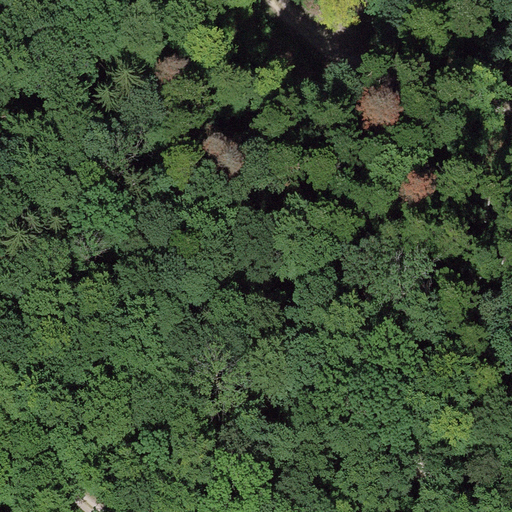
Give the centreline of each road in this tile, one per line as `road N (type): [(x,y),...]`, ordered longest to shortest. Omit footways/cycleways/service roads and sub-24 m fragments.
road 1 (track): [(96,0),(137,59),(168,194),(183,217),(460,511)]
road 2 (track): [(511,105),(387,76),(315,41),(273,0)]
road 3 (track): [(0,428),(100,511)]
